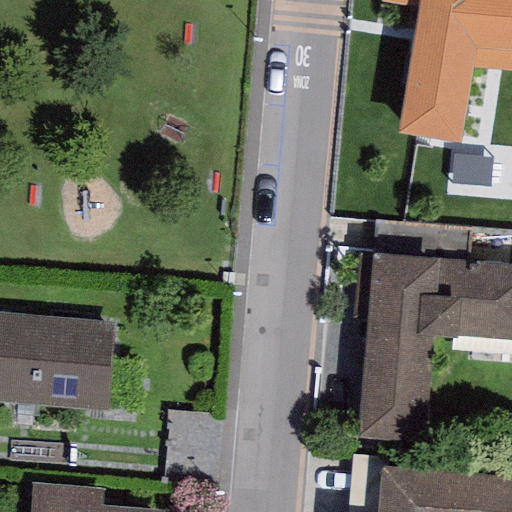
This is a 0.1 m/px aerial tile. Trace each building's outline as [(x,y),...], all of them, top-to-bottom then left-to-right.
[(463,146),(468,73),(511,76),(511,0),(415,0),(405,142),(463,146)] [(511,270),(370,259),(356,442),(420,447),(429,334),(511,340),(511,270)] [(112,330),(0,322),(0,409),(106,417),(112,330)] [(162,435),(94,431),(92,470),(160,474),(162,435)] [(511,511),(511,483),(380,475),(377,511),(511,511)] [(148,511),(150,495),(26,488),(24,511),(148,511)]
